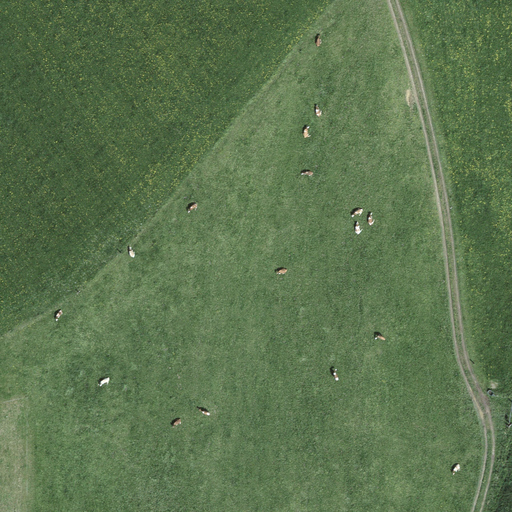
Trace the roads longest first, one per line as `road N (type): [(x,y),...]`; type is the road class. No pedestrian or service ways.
road 1 (track): [(484,390),(463,358),(394,0)]
road 2 (track): [(485,511),(492,450),(484,390)]
